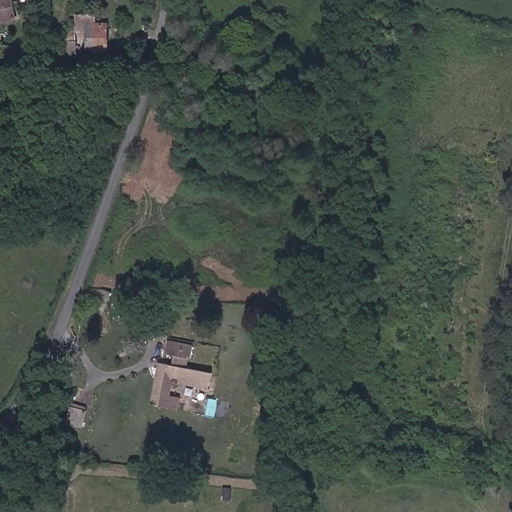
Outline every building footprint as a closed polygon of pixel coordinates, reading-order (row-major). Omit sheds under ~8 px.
[(0,0),(0,21),(16,18),(12,0),(0,0)] [(103,52),(113,51),(108,20),(99,22),(103,52)] [(65,30),(64,53),(76,54),(77,31),(65,30)] [(84,50),(92,48),(89,37),(82,39),(84,50)] [(179,380),(188,381),(216,385),(216,380),(217,369),(194,365),(195,356),(200,356),(201,343),(174,339),(172,352),(177,353),(176,363),(167,362),(162,361),(156,400),(162,401),(183,404),(185,390),(178,389),(179,380)] [(93,408),(76,405),(73,425),(90,427),(93,408)]
